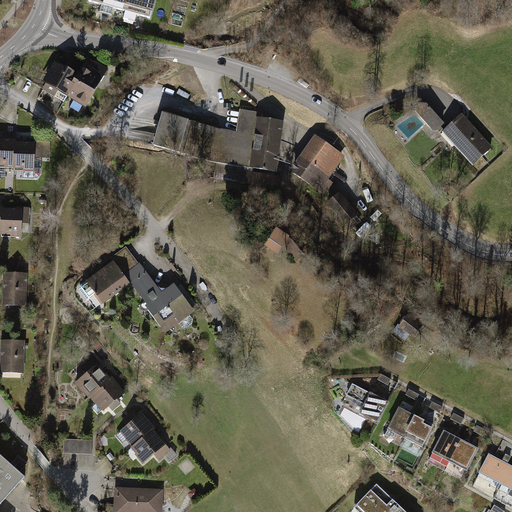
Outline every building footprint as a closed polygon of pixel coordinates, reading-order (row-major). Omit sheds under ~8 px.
[(154,0),(89,0),(89,1),(149,19),(154,0)] [(59,60),(48,83),(73,97),(85,75),(59,60)] [(92,60),(85,75),(73,97),(92,109),(112,71),(92,60)] [(413,107),(435,132),(443,125),(426,105),(416,104),(413,107)] [(218,131),(194,124),(162,113),(153,146),(186,156),(249,169),(257,118),(265,119),(266,115),(242,111),(238,134),(218,131)] [(445,133),(473,164),(491,148),(463,117),(445,133)] [(282,174),(288,123),(265,119),(257,118),(249,169),(282,174)] [(348,158),(318,137),(292,173),(322,194),(348,158)] [(17,140),(0,139),(0,168),(17,169),(17,143),(17,140)] [(40,144),(17,143),(17,169),(26,169),(26,172),(39,172),(40,144)] [(27,210),(5,210),(4,235),(14,235),(14,239),(27,239),(27,210)] [(277,224),(266,242),(281,250),(291,232),(277,224)] [(114,259),(116,262),(135,285),(151,306),(166,295),(129,248),(114,259)] [(108,306),(135,285),(116,262),(90,282),(108,306)] [(30,273),(4,274),(5,305),(30,305),(30,273)] [(199,312),(178,285),(166,295),(151,306),(149,308),(170,335),(199,312)] [(410,316),(401,327),(415,338),(424,327),(410,316)] [(28,340),(3,341),(4,373),(29,372),(28,340)] [(79,383),(93,400),(116,380),(112,374),(102,363),(79,383)] [(394,381),(384,376),(381,382),(391,387),(394,381)] [(93,400),(106,414),(129,394),(116,380),(93,400)] [(396,402),(358,384),(352,397),(370,406),(366,416),(385,425),(396,402)] [(422,396),(412,391),(409,397),(419,402),(422,396)] [(446,408),(436,403),(433,409),(443,414),(446,408)] [(411,441),(422,419),(405,410),(393,432),(411,441)] [(467,419),(457,414),(454,421),(464,426),(467,419)] [(121,433),(135,450),(158,431),(145,415),(121,433)] [(429,450),(440,428),(422,419),(411,441),(429,450)] [(489,432),(480,427),(476,433),(486,438),(489,432)] [(158,431),(135,450),(147,465),(161,454),(165,458),(171,453),(174,451),(158,431)] [(455,463),(466,441),(449,432),(438,454),(455,463)] [(93,441),(64,440),(64,454),(92,455),(93,441)] [(473,472),(484,450),(466,441),(455,463),(473,472)] [(0,508),(26,479),(0,456),(0,508)] [(504,485),(511,470),(511,465),(511,464),(511,457),(509,456),(506,462),(493,456),(484,475),(504,485)] [(375,484),(354,507),(358,511),(404,511),(401,509),(375,484)] [(166,511),(167,490),(118,488),(116,511),(166,511)]
